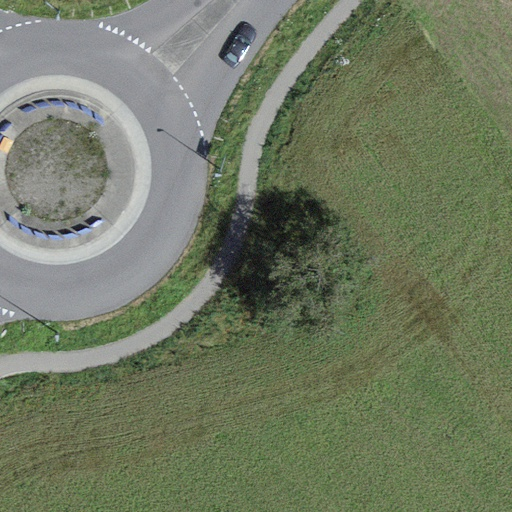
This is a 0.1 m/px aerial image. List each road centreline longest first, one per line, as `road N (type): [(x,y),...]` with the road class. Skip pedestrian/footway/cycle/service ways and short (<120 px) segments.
road 1 (secondary): [(30,292),(70,294),(108,284),(140,262),(165,231),(178,194),(178,146)]
road 2 (secondary): [(178,146),(197,100),(263,0)]
road 3 (secondary): [(178,146),(146,85),(85,47)]
